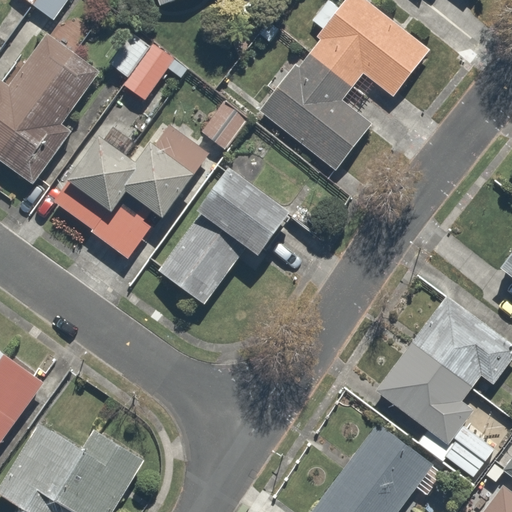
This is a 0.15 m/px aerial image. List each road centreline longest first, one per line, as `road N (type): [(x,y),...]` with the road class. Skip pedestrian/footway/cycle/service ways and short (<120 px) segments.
road 1 (residential): [(511,78),(382,240),(247,438)]
road 2 (residential): [(247,438),(0,255)]
